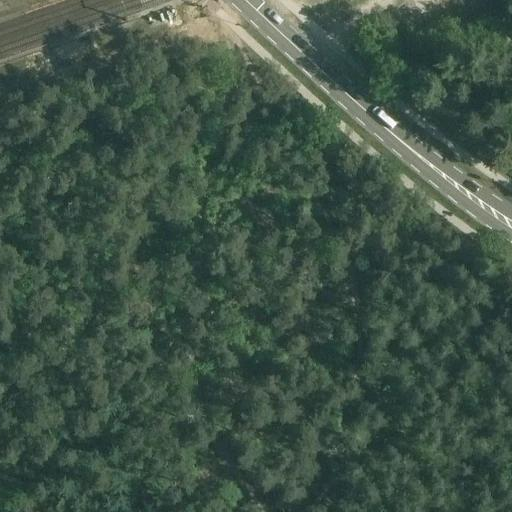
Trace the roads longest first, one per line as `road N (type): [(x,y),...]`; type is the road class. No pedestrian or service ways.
road 1 (track): [(251,44),(123,55),(0,96)]
road 2 (primary): [(244,0),(413,153)]
road 3 (primary): [(413,153),(416,164),(511,236)]
road 4 (track): [(390,0),(441,22),(511,20)]
